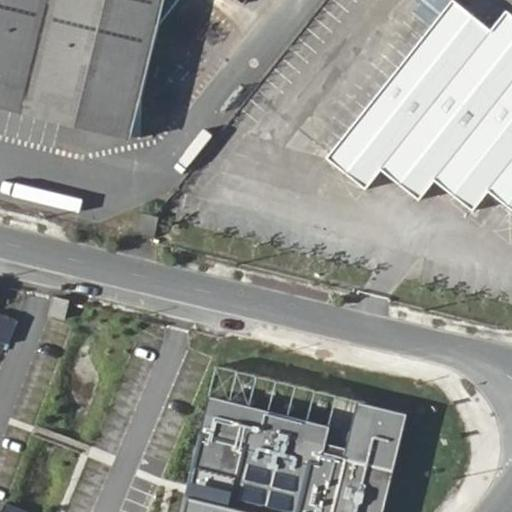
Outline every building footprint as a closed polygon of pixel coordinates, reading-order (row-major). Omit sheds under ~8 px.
[(0,0),(0,104),(151,143),(147,96),(167,25),(186,0),(0,0)] [(511,11),(508,8),(490,30),(453,0),(353,0),(269,106),(368,184),(381,167),(421,198),(436,178),(475,209),(489,192),(511,210),(511,11)] [(233,175),(264,135),(240,117),(209,156),(233,175)] [(146,239),(160,222),(147,219),(142,238),(146,239)] [(165,224),(160,222),(146,239),(161,243),(165,224)] [(76,322),(80,302),(62,298),(57,316),(76,322)] [(393,511),(416,413),(364,400),(351,457),(332,453),(337,427),(215,397),(189,511),(393,511)]
